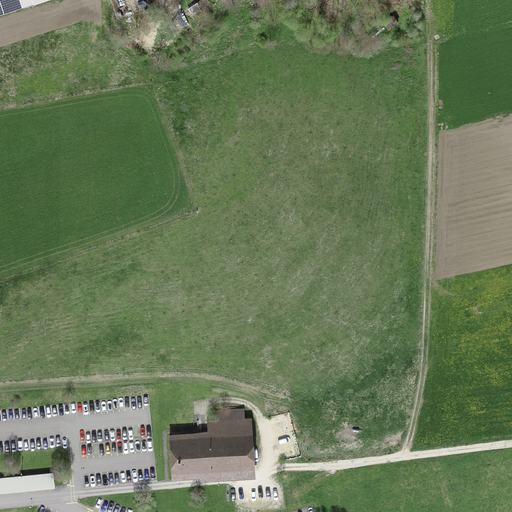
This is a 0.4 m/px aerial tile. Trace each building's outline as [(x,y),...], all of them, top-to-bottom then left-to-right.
[(0,0),(0,15),(46,0),(0,0)] [(386,21),(386,22),(384,23),(388,29),(397,23),(393,17),(391,19),(390,18),(386,21)] [(169,436),(172,476),(253,471),(249,418),(244,419),(243,410),(216,411),(216,420),(207,421),(208,433),(169,436)] [(280,461),(300,456),(289,412),(269,417),(280,461)] [(0,477),(0,492),(54,487),(53,472),(0,477)]
